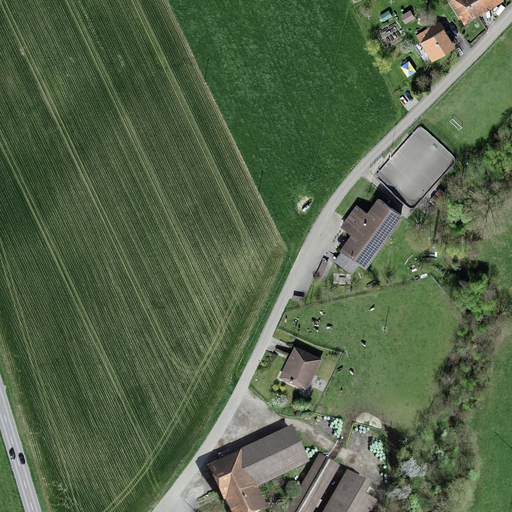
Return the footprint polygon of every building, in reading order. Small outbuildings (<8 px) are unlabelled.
[(449,0),(465,26),(505,3),(503,0),(449,0)] [(433,63),(456,49),(441,27),(418,39),(433,63)] [(406,217),(379,199),(368,215),(358,208),(342,229),(353,237),(335,263),(353,276),(360,266),(368,271),(406,217)] [(322,359),(294,347),(280,380),(308,392),(322,359)] [(293,429),(210,467),(230,511),(267,511),(268,511),(258,489),(309,465),(293,429)] [(317,511),(342,469),(319,457),(287,511),(376,511),(380,505),(367,498),(373,488),(349,480),(329,511),(317,511)]
